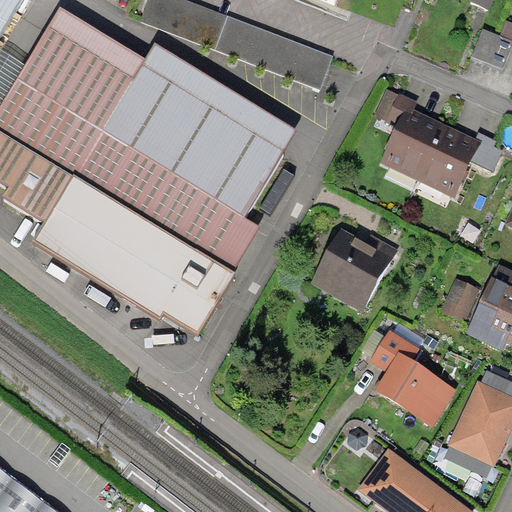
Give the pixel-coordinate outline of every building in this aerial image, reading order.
[(0,0),(0,37),(21,0),(0,0)] [(333,56),(184,0),(149,0),(141,21),(320,89),(333,56)] [(471,0),(471,1),(490,10),(493,0),(471,0)] [(146,60),(61,9),(25,65),(0,106),(0,183),(9,189),(3,199),(45,224),(33,244),(160,321),(163,317),(199,338),(236,277),(232,274),(260,227),(245,217),(297,130),(156,44),(146,60)] [(511,22),(507,20),(500,36),(511,40),(511,22)] [(511,40),(500,36),(483,29),(472,56),(503,69),(511,47),(511,40)] [(0,106),(25,65),(0,48),(0,106)] [(399,95),(388,90),(375,117),(398,127),(404,113),(412,116),(414,111),(418,103),(400,94),(399,95)] [(418,182),(445,125),(431,119),(414,111),(412,116),(404,113),(398,127),(380,164),(418,182)] [(445,125),(418,182),(456,199),(473,162),(482,142),(476,140),(459,132),(445,125)] [(479,133),(476,140),(482,142),(473,162),(493,172),(502,151),(494,148),(497,142),(479,133)] [(364,313),(397,252),(368,236),(345,223),(311,285),(364,313)] [(511,271),(499,265),(492,279),(511,288),(511,271)] [(511,288),(492,279),(466,334),(504,352),(508,345),(511,346),(511,288)] [(480,291),(457,280),(441,312),(464,323),(480,291)] [(390,330),(370,362),(387,373),(375,392),(433,428),(457,391),(412,363),(425,343),(396,325),(392,331),(390,330)] [(511,383),(488,371),(482,383),(511,397),(511,383)] [(511,397),(482,383),(479,382),(448,447),(451,448),(492,467),(494,468),(511,432),(511,430),(511,397)] [(487,478),(492,467),(451,448),(445,459),(487,478)] [(471,511),(389,450),(358,491),(385,511),(471,511)] [(0,511),(54,511),(0,470),(0,511)]
